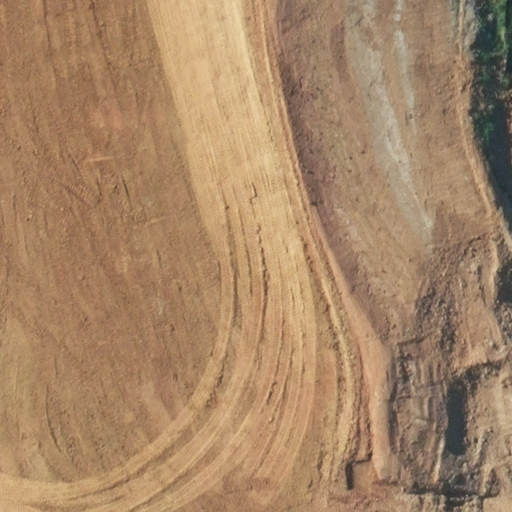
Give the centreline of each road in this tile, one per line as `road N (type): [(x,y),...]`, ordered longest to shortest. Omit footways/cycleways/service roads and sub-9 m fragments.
road 1 (unknown): [(0,491),(511,340)]
road 2 (unknown): [(92,0),(100,270),(159,511)]
